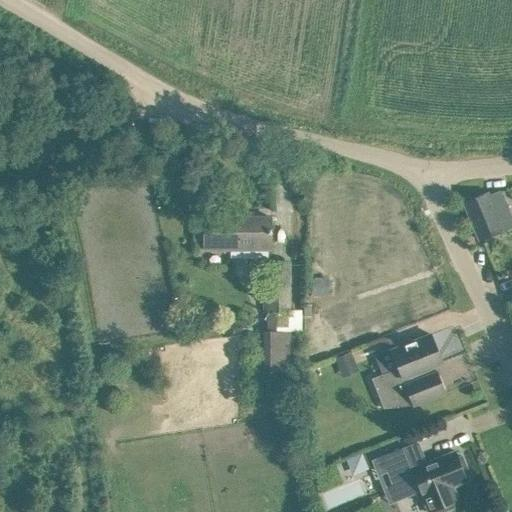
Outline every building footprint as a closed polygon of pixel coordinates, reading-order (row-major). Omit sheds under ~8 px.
[(511,225),(511,221),(500,192),(489,196),(488,193),(464,203),(479,240),(503,230),(511,225)] [(271,249),(271,217),(241,218),(241,214),(204,214),(205,250),(271,249)] [(266,262),(269,374),(294,373),(291,262),(266,262)] [(313,281),(313,298),(329,298),(330,281),(313,281)] [(442,363),(430,334),(391,350),(398,368),(385,373),(389,384),(434,366),(442,363)] [(352,355),(336,361),(340,372),(356,366),(352,355)] [(445,393),(434,366),(389,384),(385,373),(371,379),(383,409),(413,405),(413,406),(445,393)] [(426,463),(418,443),(383,457),(396,489),(416,481),(428,511),(432,511),(435,511),(442,511),(454,508),(452,504),(459,501),(453,487),(468,481),(465,475),(469,473),(462,456),(458,457),(456,451),(426,463)]
